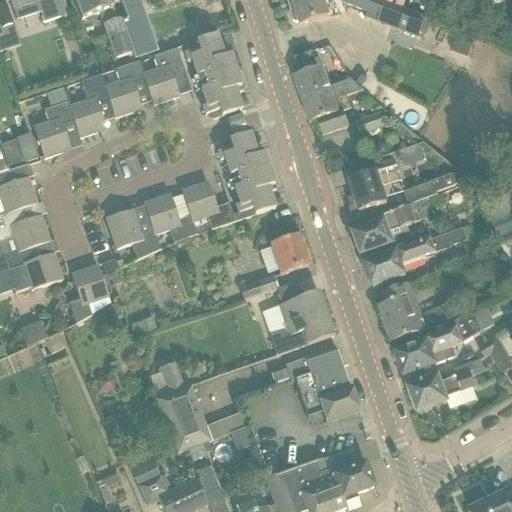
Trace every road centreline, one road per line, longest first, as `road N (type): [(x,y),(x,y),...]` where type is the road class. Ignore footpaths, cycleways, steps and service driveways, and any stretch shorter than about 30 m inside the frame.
road 1 (tertiary): [(409,487),(285,108)]
road 2 (residential): [(65,213),(57,188),(65,173),(171,120),(187,124),(193,139)]
road 3 (residential): [(65,213),(186,171),(197,157),(193,139)]
road 4 (residential): [(409,487),(511,425)]
